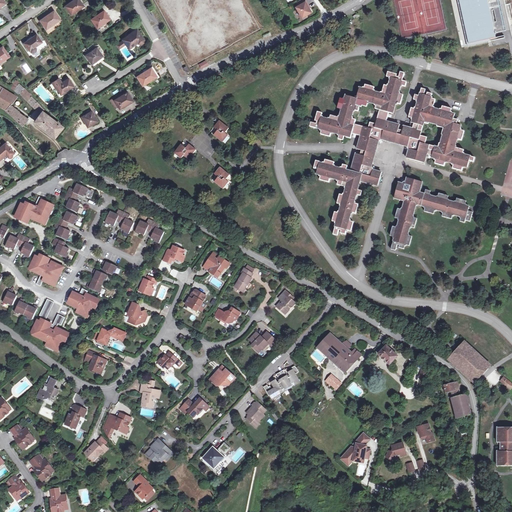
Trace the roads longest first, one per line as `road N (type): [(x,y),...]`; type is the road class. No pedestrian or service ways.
road 1 (residential): [(511,339),(481,314),(389,301),(355,284),(296,209),(278,164),(282,131),(302,89),(328,61),(353,52),(383,52),(511,88)]
road 2 (residential): [(80,160),(334,300)]
road 3 (residential): [(334,300),(464,379),(475,408),(473,490)]
road 4 (residential): [(0,323),(74,379),(105,388),(163,334)]
road 5 (residential): [(359,0),(183,88)]
road 6 (residential): [(133,260),(92,241),(58,296),(21,282),(0,260)]
road 7 (residential): [(224,422),(334,300)]
road 8 (residential): [(183,88),(96,140),(80,160)]
